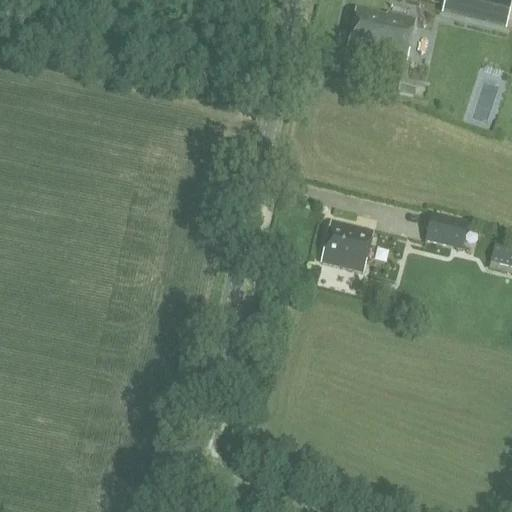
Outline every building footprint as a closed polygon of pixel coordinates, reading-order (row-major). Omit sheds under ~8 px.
[(511,4),(511,0),(445,0),(441,18),(505,34),(511,4)] [(377,60),(405,66),(415,23),(387,17),(386,19),(356,13),(347,50),(378,57),(377,60)] [(397,94),(413,98),(417,84),(400,80),(397,94)] [(426,244),(460,252),(467,225),(432,216),(426,244)] [(321,265),(363,275),(373,235),(331,224),(321,265)] [(511,250),(494,246),(488,270),(511,275),(511,250)]
